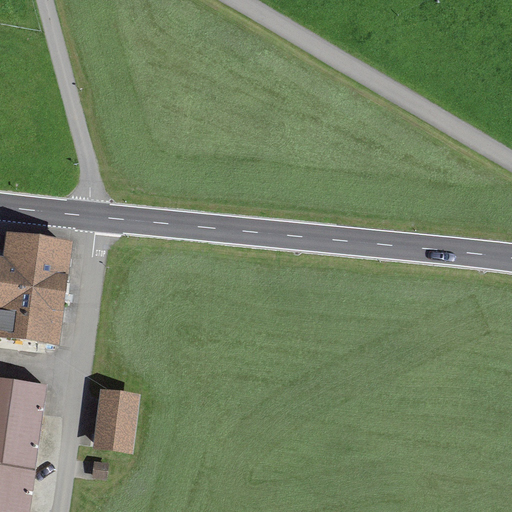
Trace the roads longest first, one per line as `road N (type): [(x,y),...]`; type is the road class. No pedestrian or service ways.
road 1 (tertiary): [(511,259),(93,216)]
road 2 (unclassified): [(511,161),(235,0)]
road 3 (unclassified): [(56,511),(93,216)]
road 4 (unclassified): [(93,216),(45,0)]
